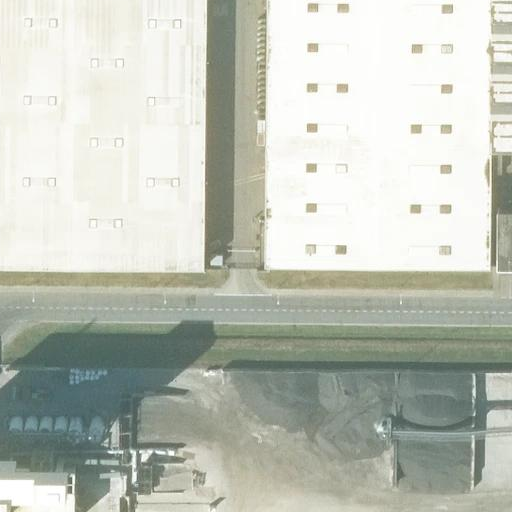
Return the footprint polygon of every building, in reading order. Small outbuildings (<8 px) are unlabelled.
[(206,0),(0,0),(0,262),(204,265),(205,166),(207,4),(206,0)] [(511,0),(267,0),(265,220),(259,220),(259,242),(259,262),(266,262),(490,264),(491,169),(511,168),(511,0)] [(511,208),(499,209),(499,207),(497,207),(497,263),(497,266),(511,265),(511,208)] [(15,415),(13,416),(13,417),(12,417),(11,419),(10,420),(10,422),(10,423),(10,424),(10,425),(11,425),(11,427),(12,428),(14,429),(15,429),(17,429),(19,429),(21,428),(22,427),(23,426),(23,425),(24,424),(24,422),(24,420),(23,419),(22,418),(22,417),(20,416),(19,415),(17,415),(15,415)] [(29,416),(28,417),(27,417),(25,419),(24,421),(24,422),(24,423),(25,425),(25,426),(26,427),(27,428),(28,429),(29,430),(31,430),(32,430),(33,429),(35,428),(36,428),(37,426),(38,425),(38,424),(38,423),(38,422),(38,421),(37,419),(36,417),(35,417),(33,416),(31,416),(29,416)] [(44,416),(43,417),(42,417),(41,419),(40,419),(40,421),(40,422),(40,424),(40,425),(41,427),(42,428),(44,429),(45,429),(47,429),(49,429),(50,428),(51,427),(52,427),(52,426),(53,425),(53,423),(53,422),(53,421),(53,420),(52,419),(51,418),(51,417),(49,416),(47,416),(45,416),(44,416)] [(60,416),(58,417),(57,418),(56,419),(55,419),(55,420),(55,422),(55,424),(55,426),(56,427),(58,428),(59,429),(61,429),(62,429),(64,429),(65,428),(66,427),(67,426),(68,424),(68,423),(68,422),(68,420),(68,419),(67,418),(65,417),(64,416),(62,416),(60,416)] [(73,417),(72,418),(70,419),(69,420),(69,422),(68,423),(68,425),(69,426),(70,428),(71,429),(72,430),(74,431),(75,431),(76,431),(77,430),(79,429),(80,429),(81,428),(82,426),(82,425),(82,424),(82,423),(82,422),(81,421),(81,420),(80,419),(78,418),(76,417),(74,417),(73,417)] [(0,511),(75,511),(76,464),(0,463),(0,511)]
